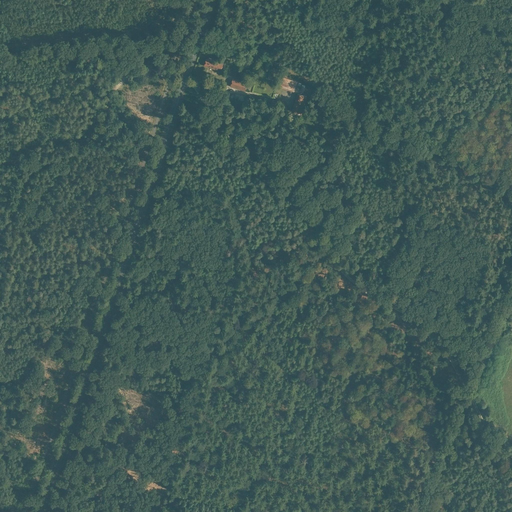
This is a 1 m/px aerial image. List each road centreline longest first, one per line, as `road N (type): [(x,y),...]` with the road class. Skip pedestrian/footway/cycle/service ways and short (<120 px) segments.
road 1 (secondary): [(40,511),(211,0)]
road 2 (track): [(220,511),(172,487),(242,287),(320,243)]
road 3 (track): [(200,32),(276,59),(511,184)]
road 4 (track): [(424,511),(470,397)]
